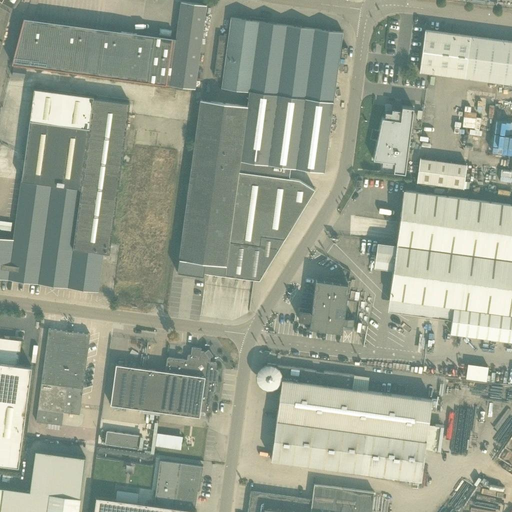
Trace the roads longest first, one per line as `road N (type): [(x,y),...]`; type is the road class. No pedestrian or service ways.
road 1 (unclassified): [(252,336),(346,166),(363,33),(377,8)]
road 2 (unknown): [(252,336),(511,362)]
road 3 (unclassified): [(252,336),(0,301)]
road 4 (unclassified): [(224,511),(252,336)]
road 5 (unclassified): [(377,8),(511,20)]
road 6 (unknown): [(221,0),(205,82),(214,95),(238,99)]
